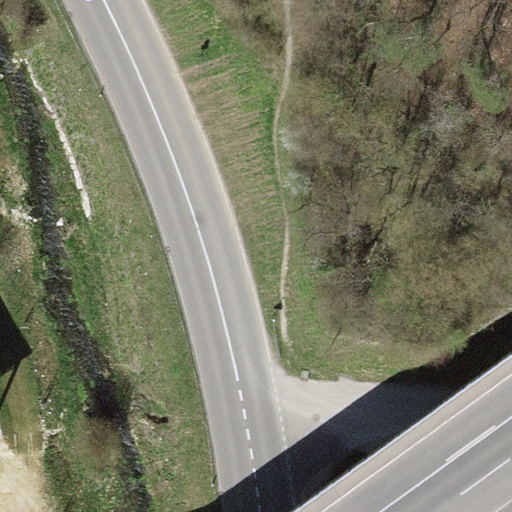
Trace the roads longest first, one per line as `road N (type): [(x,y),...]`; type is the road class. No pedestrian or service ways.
road 1 (primary): [(258,511),(225,299),(101,0)]
road 2 (track): [(511,426),(495,417),(394,406),(303,421),(253,445)]
